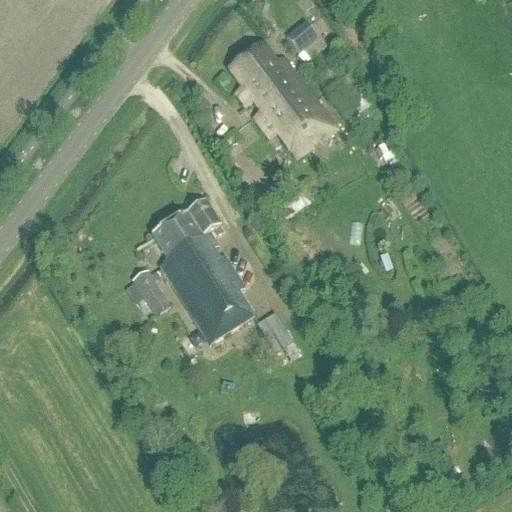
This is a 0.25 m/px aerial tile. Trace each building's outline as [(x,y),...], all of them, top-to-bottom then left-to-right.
[(305,27),(286,42),(299,59),(318,44),(305,27)] [(287,73),(288,72),(286,69),(280,74),(262,50),(229,75),(242,93),(235,98),(246,112),(253,107),(261,117),(254,122),(270,144),(277,139),(295,165),(336,135),(291,75),(289,76),(287,73)] [(372,109),(349,78),(325,97),(349,127),(372,109)] [(229,165),(260,208),(269,201),(252,176),(256,173),(248,162),(244,165),(239,158),(229,165)] [(275,205),(286,223),(324,203),(313,184),(275,205)] [(155,286),(166,280),(210,350),(253,323),(238,298),(244,295),(224,263),(218,266),(211,256),(217,252),(212,244),(222,238),(219,233),(220,232),(204,207),(151,241),(167,267),(161,271),(163,274),(151,280),(148,276),(132,286),(134,290),(128,293),(144,321),(151,316),(154,321),(169,312),(155,286)] [(300,360),(275,318),(256,330),(265,344),(272,340),(281,355),(283,354),(290,366),(300,360)]
